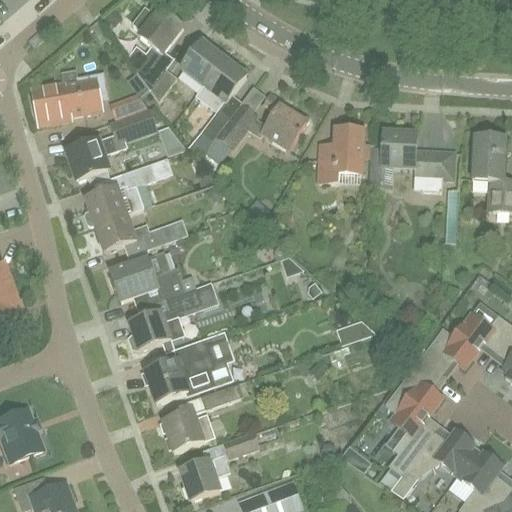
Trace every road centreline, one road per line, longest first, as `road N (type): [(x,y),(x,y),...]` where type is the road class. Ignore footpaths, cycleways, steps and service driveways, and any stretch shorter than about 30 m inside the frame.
road 1 (tertiary): [(511,88),(363,71),(288,40),(226,0)]
road 2 (residential): [(71,353),(0,88)]
road 3 (residential): [(130,511),(71,353)]
